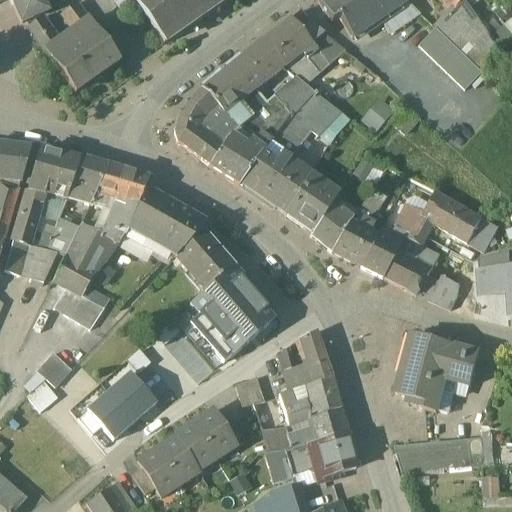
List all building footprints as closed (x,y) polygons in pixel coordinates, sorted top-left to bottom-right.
[(48,13),(42,0),(0,0),(0,3),(6,0),(11,0),(22,24),(48,13)] [(114,0),(121,10),(134,1),(133,0),(114,0)] [(133,0),(134,1),(165,46),(229,0),(133,0)] [(340,19),(353,40),(395,11),(404,24),(420,13),(408,2),(406,0),(318,0),(318,1),(332,22),(337,19),(338,20),(340,19)] [(468,0),(427,0),(421,4),(418,10),(481,71),(503,48),(468,0)] [(89,21),(77,5),(62,16),(74,32),(89,21)] [(311,25),(302,12),(291,20),(310,41),(321,33),(311,25)] [(53,30),(45,18),(41,20),(50,32),(53,30)] [(50,32),(41,20),(28,30),(45,51),(58,43),(50,32)] [(291,20),(260,44),(272,58),(274,57),(284,69),(313,44),(310,41),(291,20)] [(120,64),(89,21),(74,32),(58,43),(45,51),(75,95),(120,64)] [(482,75),(436,30),(419,47),(466,92),(482,75)] [(260,44),(243,58),(264,84),(284,69),(274,57),(272,58),(260,44)] [(331,44),(327,48),(334,53),(337,49),(331,44)] [(243,58),(202,90),(216,105),(225,115),(256,90),(264,84),(243,58)] [(225,115),(216,105),(203,116),(201,121),(205,123),(202,128),(226,145),(237,129),(265,150),(269,145),(290,116),(292,119),(315,95),(296,78),(267,103),(256,90),(225,115)] [(202,128),(198,125),(201,121),(203,116),(216,105),(202,90),(189,103),(179,118),(175,135),(178,145),(208,167),(226,145),(202,128)] [(290,116),(269,145),(292,161),(304,146),(303,145),(312,132),(319,137),(341,113),(315,95),(292,119),(290,116)] [(361,120),(374,134),(393,115),(381,102),(361,120)] [(265,150),(237,129),(226,145),(208,167),(238,186),(239,184),(265,150)] [(292,161),(269,145),(265,150),(239,184),(275,209),(301,167),(292,161)] [(31,150),(0,146),(0,169),(6,176),(4,181),(22,183),(31,150)] [(80,162),(40,150),(27,192),(44,196),(45,194),(67,200),(71,189),(80,162)] [(109,166),(81,158),(80,162),(71,189),(95,195),(109,166)] [(149,179),(109,166),(95,195),(119,203),(107,227),(124,233),(143,192),(149,179)] [(301,167),(275,209),(286,216),(287,216),(311,175),(301,167)] [(364,183),(373,189),(384,174),(375,167),(364,183)] [(311,175),(287,216),(304,227),(328,186),(311,175)] [(4,181),(0,195),(0,228),(8,231),(22,183),(4,181)] [(328,186),(304,227),(313,234),(332,205),(340,194),(328,186)] [(44,196),(27,192),(12,243),(29,247),(44,196)] [(204,224),(143,192),(124,233),(122,236),(145,249),(148,244),(174,259),(195,236),(195,237),(200,230),(204,224)] [(435,194),(420,219),(433,226),(468,247),(483,222),(435,194)] [(383,202),(378,198),(374,205),(379,209),(383,202)] [(350,216),(332,205),(313,234),(312,237),(332,254),(350,223),(351,223),(355,215),(352,214),(350,216)] [(80,215),(64,208),(59,220),(74,227),(80,215)] [(433,226),(420,219),(413,231),(426,238),(433,226)] [(74,227),(59,220),(56,229),(53,236),(46,252),(57,256),(65,258),(79,229),(74,227)] [(499,231),(483,222),(468,247),(484,256),(499,231)] [(378,237),(351,223),(350,223),(332,254),(361,269),(378,237)] [(56,229),(46,225),(44,232),(53,236),(56,229)] [(101,238),(80,227),(79,229),(65,258),(54,283),(67,290),(82,298),(95,276),(116,245),(101,238)] [(124,233),(107,227),(101,238),(116,245),(122,236),(124,233)] [(234,269),(200,230),(195,237),(195,236),(174,259),(205,293),(234,269)] [(413,231),(401,251),(414,259),(426,238),(413,231)] [(44,232),(37,250),(46,252),(53,236),(44,232)] [(403,242),(388,234),(385,240),(400,248),(403,242)] [(385,240),(378,237),(361,269),(383,280),(383,279),(400,248),(385,240)] [(29,247),(12,243),(4,272),(20,277),(29,247)] [(37,250),(29,247),(20,277),(35,281),(44,283),(57,256),(46,252),(37,250)] [(401,251),(401,252),(384,281),(418,298),(426,282),(433,269),(414,259),(401,251)] [(481,298),(510,296),(508,274),(511,274),(509,255),(479,263),(481,298)] [(261,299),(234,269),(205,293),(189,309),(197,317),(189,326),(223,366),(232,358),(233,358),(274,323),(265,313),(267,312),(257,301),(261,299)] [(461,287),(445,277),(438,288),(429,304),(449,314),(459,298),(461,287)] [(44,283),(35,281),(31,294),(38,295),(44,283)] [(438,288),(426,282),(418,298),(429,304),(438,288)] [(82,298),(67,290),(54,309),(68,319),(82,298)] [(103,312),(82,298),(68,319),(90,333),(103,312)] [(316,334),(299,342),(307,367),(314,387),(332,381),(316,334)] [(439,344),(416,338),(414,347),(405,377),(403,377),(397,398),(418,403),(416,410),(437,416),(447,377),(473,384),(481,355),(455,349),(455,347),(440,343),(439,344)] [(307,367),(290,373),(285,352),(277,356),(289,395),(289,396),(306,390),(314,387),(307,367)] [(71,372),(53,357),(37,375),(55,390),(71,372)] [(155,406),(129,377),(108,395),(134,425),(155,406)] [(257,381),(234,388),(238,399),(260,392),(257,381)] [(314,387),(306,390),(311,405),(315,420),(340,412),(332,381),(314,387)] [(40,417),(57,403),(43,386),(26,401),(40,417)] [(306,390),(289,396),(289,395),(278,400),(283,414),(311,405),(306,390)] [(260,392),(238,399),(242,410),(264,403),(260,392)] [(108,395),(86,414),(101,430),(112,443),(134,425),(108,395)] [(311,405),(283,414),(288,429),(315,420),(311,405)] [(211,414),(193,426),(193,425),(193,426),(217,462),(234,450),(235,451),(236,450),(233,445),(220,425),(212,413),(211,414)] [(340,413),(309,424),(312,432),(288,440),(284,441),(282,454),(287,453),(288,453),(313,445),(346,435),(340,413)] [(101,430),(86,414),(78,421),(92,438),(101,430)] [(230,419),(220,425),(233,445),(243,439),(230,419)] [(217,462),(193,426),(192,426),(193,426),(175,438),(175,437),(174,438),(175,440),(176,440),(198,474),(216,462),(216,463),(217,462)] [(275,433),(262,434),(269,455),(282,454),(284,441),(288,440),(286,435),(276,437),(275,433)] [(346,435),(313,445),(321,469),(324,479),(356,469),(346,435)] [(198,474),(176,440),(175,440),(157,452),(157,451),(180,488),(181,488),(181,487),(198,476),(200,476),(198,474)] [(482,440),(396,449),(403,477),(485,469),(482,440)] [(269,455),(263,456),(270,476),(288,471),(290,475),(313,468),(313,471),(321,469),(313,445),(288,453),(282,454),(269,455)] [(180,488),(157,451),(156,452),(139,463),(137,464),(155,491),(161,501),(162,500),(162,499),(180,488)] [(155,491),(142,471),(132,478),(145,498),(155,491)] [(501,500),(500,480),(484,481),(485,501),(501,500)] [(13,511),(23,502),(0,482),(0,511),(13,511)] [(128,511),(113,487),(86,505),(90,511),(128,511)] [(304,511),(302,505),(297,488),(268,497),(270,501),(273,511),(304,511)] [(316,500),(302,505),(304,511),(320,511),(321,511),(316,500)] [(273,511),(270,501),(255,506),(257,511),(273,511)]
